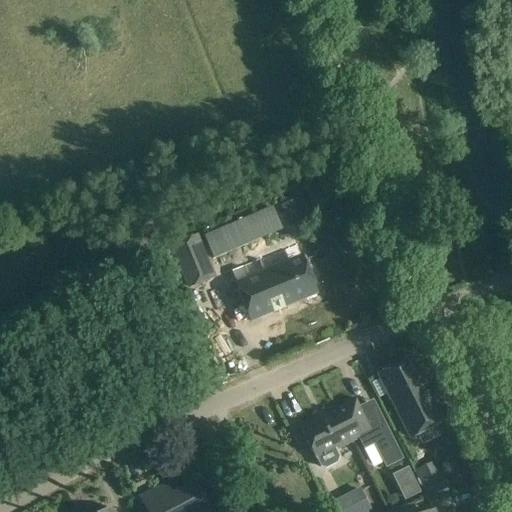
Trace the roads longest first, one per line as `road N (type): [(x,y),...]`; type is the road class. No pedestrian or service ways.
road 1 (unclassified): [(6,511),(222,402),(443,306)]
road 2 (unclassified): [(511,498),(443,306)]
